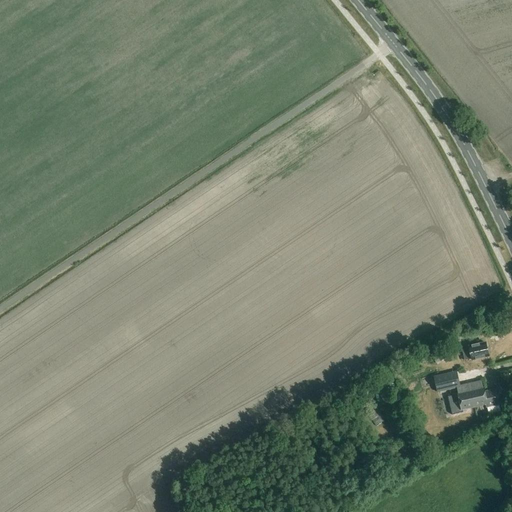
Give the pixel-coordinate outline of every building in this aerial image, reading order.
[(472,360),(488,356),(485,343),(469,347),(469,348),(462,350),(464,361),(472,359),(472,360)] [(435,364),(445,359),(442,353),(432,358),(435,364)] [(434,377),(436,385),(448,382),(459,380),(457,372),(434,377)] [(454,412),(475,407),(469,384),(460,386),(459,380),(448,382),(436,385),(438,393),(457,388),(459,394),(458,394),(459,400),(452,402),(454,412)] [(481,381),(469,384),(475,407),(486,405),(487,408),(499,405),(495,389),(484,392),(483,388),(482,388),(481,381)] [(372,395),(362,400),(374,423),(384,418),(372,395)]
